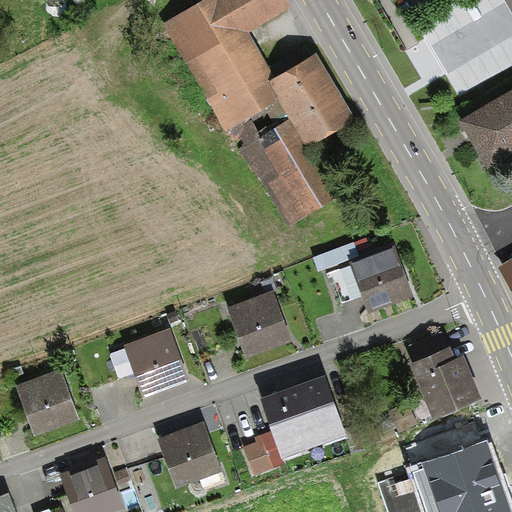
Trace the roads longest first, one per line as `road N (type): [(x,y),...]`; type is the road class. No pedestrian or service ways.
road 1 (residential): [(0,470),(484,293)]
road 2 (primary): [(462,249),(320,0)]
